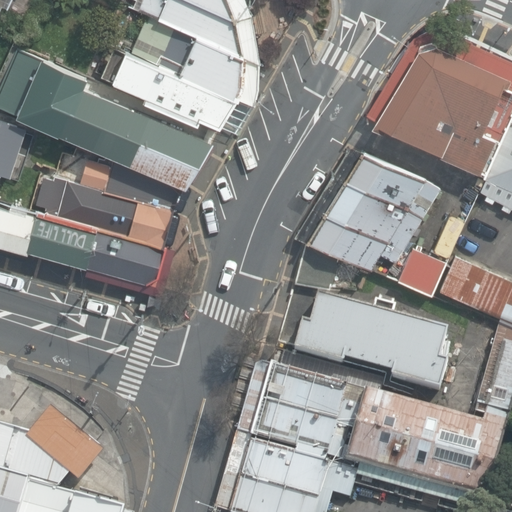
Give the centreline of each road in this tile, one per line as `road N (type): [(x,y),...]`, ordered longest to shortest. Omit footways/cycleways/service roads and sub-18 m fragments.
road 1 (tertiary): [(381,0),(286,165),(213,370)]
road 2 (tertiary): [(0,313),(213,370)]
road 3 (tertiary): [(213,370),(174,511)]
